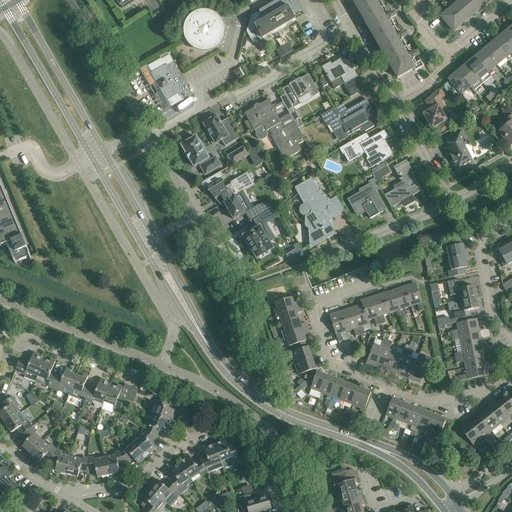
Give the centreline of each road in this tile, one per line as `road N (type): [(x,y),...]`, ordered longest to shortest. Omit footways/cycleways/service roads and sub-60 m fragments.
road 1 (residential): [(511,377),(493,390),(435,401),(331,363),(312,305),(367,283)]
road 2 (secondary): [(88,155),(215,357)]
road 3 (secondary): [(215,357),(100,148)]
road 4 (secondary): [(0,0),(88,155)]
road 5 (residential): [(0,383),(25,337),(142,383)]
road 6 (secondary): [(100,148),(18,0)]
road 7 (secondary): [(347,436),(270,407),(215,357)]
road 8 (residential): [(315,260),(438,209),(447,194)]
road 9 (residential): [(511,338),(492,312),(481,254),(485,235),(511,219)]
road 10 (unclassified): [(60,491),(135,481),(177,442)]
road 11 (residential): [(238,94),(349,27)]
road 12 (secondary): [(452,495),(420,464),(347,436)]
